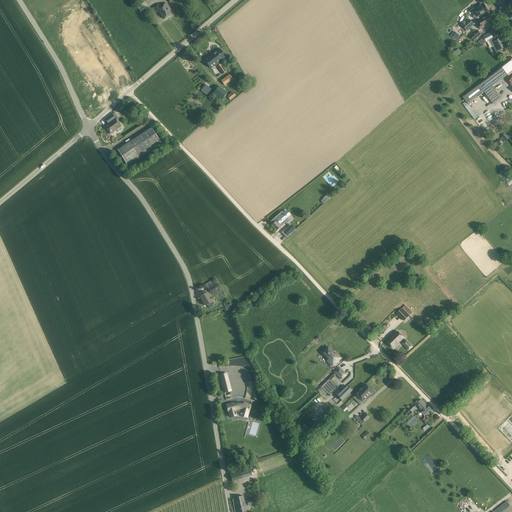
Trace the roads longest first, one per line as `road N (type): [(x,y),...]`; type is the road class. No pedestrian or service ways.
road 1 (track): [(129,91),(511,485)]
road 2 (unclassified): [(229,511),(189,287),(160,229),(88,128)]
road 3 (unclassified): [(88,128),(235,0)]
road 4 (unclassified): [(88,128),(18,0)]
